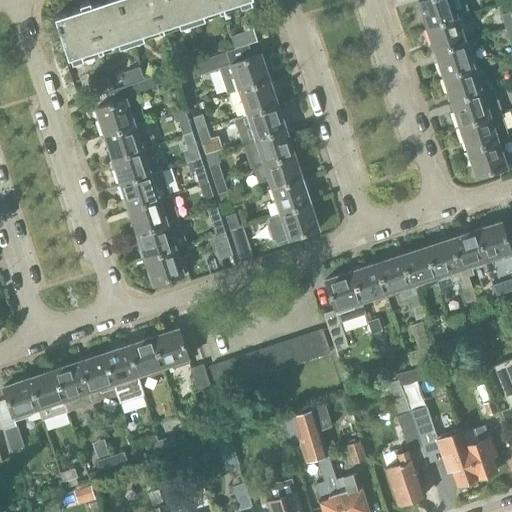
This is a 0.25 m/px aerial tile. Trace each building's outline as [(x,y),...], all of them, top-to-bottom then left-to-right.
[(80,8),(54,17),(68,58),(70,57),(166,25),(241,0),(103,0),(91,4),(89,1),(79,4),(79,5),(80,8)] [(457,3),(456,0),(418,0),(427,28),(458,18),(453,4),(457,3)] [(511,16),(510,12),(501,15),(505,29),(511,26),(511,16)] [(466,43),(458,18),(427,28),(435,53),(466,43)] [(253,30),(231,37),(235,49),(257,42),(253,30)] [(466,43),(435,53),(443,77),(474,67),(466,43)] [(185,45),(173,48),(178,64),(190,60),(185,45)] [(260,53),(228,64),(224,52),(194,63),(198,75),(216,68),(225,95),(239,90),(269,81),(260,53)] [(139,67),(120,73),(124,86),(131,83),(143,80),(139,67)] [(474,67),(443,77),(452,102),(491,89),(488,79),(479,82),(474,67)] [(108,76),(92,81),(96,94),(112,89),(108,76)] [(108,91),(112,104),(96,110),(105,136),(148,122),(148,121),(145,122),(137,95),(158,88),(155,82),(153,76),(144,79),(143,80),(131,83),(124,86),(108,91)] [(163,79),(155,82),(158,88),(162,86),(164,82),(163,79)] [(278,105),(269,81),(239,90),(248,115),(278,105)] [(491,89),(452,102),(460,127),(490,117),(485,101),(494,98),(491,89)] [(198,132),(207,129),(199,103),(189,106),(193,117),(198,132)] [(248,115),(256,138),(245,142),(245,144),(286,130),(278,105),(248,115)] [(183,135),(192,132),(184,108),(175,111),(183,135)] [(502,113),(490,117),(460,127),(468,152),(498,142),(510,138),(502,113)] [(156,143),(148,122),(105,136),(113,161),(125,157),(143,151),(143,149),(154,146),(153,144),(156,143)] [(198,132),(202,145),(211,142),(207,129),(198,132)] [(286,130),(245,144),(254,168),(255,168),(294,155),(286,130)] [(503,154),(498,142),(468,152),(476,176),(510,164),(507,153),(503,154)] [(197,146),(188,149),(191,161),(200,159),(197,146)] [(146,161),(143,151),(125,157),(113,161),(121,184),(152,173),(148,160),(146,161)] [(294,155),(255,168),(260,182),(270,178),(274,188),(302,178),(294,155)] [(201,158),(200,159),(191,161),(199,186),(208,183),(209,183),(201,158)] [(219,164),(209,167),(213,181),(223,178),(219,164)] [(152,173),(121,184),(130,208),(170,195),(162,170),(152,173)] [(213,181),(217,194),(227,191),(223,178),(213,181)] [(310,203),(302,178),(274,188),(282,212),(310,203)] [(212,196),(208,183),(199,186),(203,199),(212,196)] [(170,195),(130,208),(138,233),(178,220),(178,219),(170,195)] [(310,203),(282,212),(287,226),(282,228),(287,240),(319,229),(310,203)] [(215,234),(224,231),(216,206),(207,209),(211,220),(215,234)] [(230,230),(239,227),(235,213),(226,216),(230,230)] [(178,220),(138,233),(147,258),(175,248),(186,244),(178,220)] [(474,230),(484,260),(498,256),(499,260),(511,256),(500,222),(474,230)] [(243,225),(239,227),(230,230),(238,252),(251,247),(243,225)] [(484,260),(474,230),(449,238),(462,278),(468,276),(473,274),(470,265),(484,260)] [(215,234),(215,235),(212,236),(219,259),(232,255),(232,253),(224,231),(215,234)] [(449,238),(425,246),(436,281),(449,276),(451,282),(457,280),(461,291),(472,288),(468,276),(462,278),(449,238)] [(425,246),(400,254),(412,294),(419,292),(424,291),(423,285),(436,281),(425,246)] [(175,248),(147,258),(156,283),(187,272),(183,260),(180,262),(175,248)] [(412,294),(400,254),(376,262),(385,293),(399,288),(402,298),(408,296),(412,294)] [(385,293),(376,262),(351,270),(361,301),(385,293)] [(361,301),(351,270),(325,279),(335,310),(323,314),(333,345),(339,343),(341,348),(347,346),(339,321),(365,313),(361,301)] [(472,288),(461,291),(465,303),(476,300),(472,288)] [(419,292),(412,294),(408,296),(412,308),(423,305),(419,292)] [(511,298),(503,303),(508,316),(511,314),(511,298)] [(427,316),(423,305),(412,308),(416,319),(427,316)] [(378,318),(368,321),(371,334),(382,331),(378,318)] [(177,329),(151,337),(160,368),(177,362),(178,366),(188,363),(177,329)] [(321,329),(310,332),(317,356),(329,352),(321,329)] [(310,332),(298,336),(306,360),(317,356),(310,332)] [(306,360),(298,336),(287,340),(295,363),(306,360)] [(151,337),(128,344),(138,375),(160,368),(151,337)] [(295,363),(287,340),(276,343),(283,367),(295,363)] [(283,367),(276,343),(264,347),(272,371),(283,367)] [(421,351),(423,359),(431,356),(433,355),(429,343),(427,343),(424,344),(421,351)] [(138,375),(128,344),(104,353),(120,402),(144,394),(138,375)] [(272,371),(264,347),(253,351),(260,374),(272,371)] [(253,351),(241,354),(249,378),(260,374),(253,351)] [(104,353),(78,361),(93,403),(117,395),(119,402),(120,402),(104,353)] [(241,354),(230,358),(238,382),(249,378),(241,354)] [(230,358),(219,362),(226,385),(238,382),(230,358)] [(511,358),(493,366),(509,409),(511,407),(511,358)] [(78,361),(53,369),(68,411),(93,403),(78,361)] [(226,385),(219,362),(207,365),(215,389),(226,385)] [(396,374),(398,379),(400,385),(439,374),(435,362),(396,374)] [(209,387),(200,364),(188,368),(196,391),(209,387)] [(53,369),(29,377),(39,407),(38,407),(42,419),(68,411),(53,369)] [(286,381),(282,370),(272,373),(275,384),(286,381)] [(39,407),(29,377),(3,385),(14,420),(28,415),(26,411),(38,407),(39,407)] [(400,385),(398,379),(387,383),(398,415),(397,415),(407,447),(408,449),(409,448),(421,444),(410,413),(410,412),(400,385)] [(218,391),(201,397),(206,414),(213,412),(215,421),(226,418),(218,391)] [(312,409),(319,430),(355,419),(347,395),(312,406),(312,409)] [(487,415),(496,412),(493,400),(483,404),(487,415)] [(425,407),(410,412),(410,413),(421,444),(425,456),(439,451),(446,471),(450,469),(456,485),(475,477),(458,430),(436,438),(425,407)] [(507,429),(511,426),(511,407),(509,409),(500,412),(507,429)] [(344,511),(336,479),(328,455),(319,430),(312,409),(291,416),(291,414),(280,418),(296,466),(308,462),(316,487),(322,511),(344,511)] [(197,443),(213,439),(206,415),(184,422),(188,435),(194,433),(197,443)] [(13,452),(25,448),(17,425),(6,429),(13,452)] [(458,430),(475,477),(494,470),(489,456),(495,454),(488,437),(483,425),(460,434),(459,429),(458,430)] [(162,449),(159,440),(157,434),(143,439),(148,454),(162,449)] [(226,469),(239,465),(228,434),(215,439),(226,469)] [(175,444),(172,435),(159,440),(162,449),(175,444)] [(354,463),(366,459),(360,440),(346,444),(351,459),(354,463)] [(386,468),(397,505),(423,497),(417,478),(419,478),(409,448),(408,449),(407,447),(395,451),(399,464),(386,468)] [(110,456),(113,466),(127,462),(124,451),(110,456)] [(113,466),(110,456),(96,460),(99,471),(113,466)] [(74,468),(60,473),(63,482),(77,477),(74,468)] [(336,479),(344,511),(367,511),(355,474),(336,479)] [(264,488),(261,489),(266,501),(269,511),(299,511),(297,503),(296,503),(293,494),(294,494),(290,482),(281,484),(279,482),(277,483),(273,481),(266,484),(264,488)] [(239,510),(252,506),(244,482),(231,486),(239,510)] [(73,490),(77,504),(95,499),(91,485),(73,490)] [(211,511),(211,510),(203,511),(190,511),(185,498),(178,501),(173,487),(164,490),(171,511),(211,511)]
